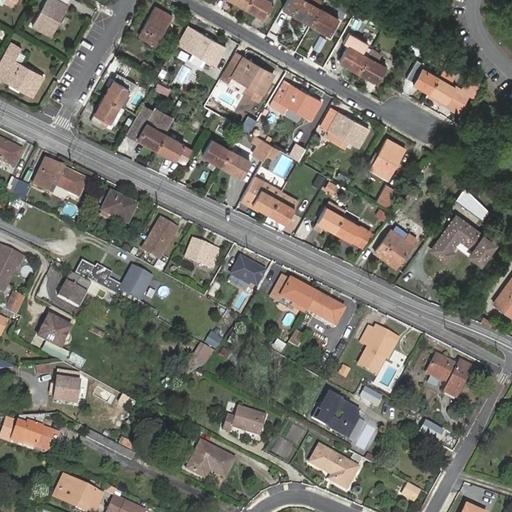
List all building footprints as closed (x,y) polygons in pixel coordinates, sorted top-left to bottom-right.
[(68,4),(69,0),(46,0),(32,25),(53,36),(69,5),(68,4)] [(273,1),(271,0),(249,0),(245,7),(264,17),(273,1)] [(310,23),(320,6),(308,0),(285,0),(282,6),(310,23)] [(341,0),(327,0),(347,13),(352,7),(341,0)] [(339,17),(320,6),(310,23),(329,34),(339,17)] [(155,44),(171,16),(156,7),(140,35),(155,44)] [(192,32),(187,30),(179,44),(215,64),(226,46),(195,28),(192,32)] [(358,72),(368,54),(363,51),(368,43),(349,32),(344,42),(347,44),(339,60),(358,72)] [(420,48),(419,48),(411,43),(408,50),(417,55),(420,48)] [(372,47),(368,54),(358,72),(377,82),(387,65),(377,60),(381,53),(372,47)] [(181,50),(178,57),(186,60),(189,53),(181,50)] [(0,73),(3,76),(2,78),(28,91),(33,94),(43,76),(13,59),(14,56),(8,52),(0,64),(0,73)] [(249,84),(263,92),(273,74),(237,53),(226,71),(249,84)] [(430,91),(438,76),(422,66),(424,63),(418,59),(407,77),(430,91)] [(142,66),(157,75),(159,70),(144,61),(142,66)] [(105,97),(120,106),(123,100),(127,102),(134,90),(132,89),(135,84),(118,74),(105,97)] [(455,85),(438,76),(430,91),(446,100),(455,85)] [(481,82),(470,76),(463,88),(473,94),(481,82)] [(312,119),(322,102),(285,81),(275,98),(282,102),(289,106),(312,119)] [(155,90),(168,96),(171,88),(158,82),(155,90)] [(259,98),(263,92),(249,84),(245,91),(259,98)] [(467,93),(455,85),(446,100),(459,107),(467,93)] [(209,95),(203,105),(210,109),(216,99),(209,95)] [(118,110),(120,106),(105,97),(92,121),(101,126),(103,123),(108,126),(107,127),(111,129),(120,112),(118,110)] [(278,108),(282,102),(275,98),(272,104),(278,108)] [(289,106),(282,102),(278,108),(286,112),(289,106)] [(127,131),(156,149),(165,132),(174,117),(155,106),(152,110),(142,104),(127,131)] [(359,148),(369,129),(332,108),(322,126),(327,129),(324,135),(345,148),(349,143),(359,148)] [(165,132),(156,149),(176,160),(177,157),(186,163),(193,150),(184,145),(185,144),(165,132)] [(267,153),(272,145),(262,139),(254,154),(264,160),(267,153)] [(387,179),(405,148),(388,139),(370,169),(387,179)] [(20,150),(0,140),(0,160),(12,166),(20,150)] [(204,155),(221,166),(230,149),(213,140),(209,147),(204,155)] [(299,160),(305,149),(297,144),(291,155),(299,160)] [(279,148),(272,145),(267,153),(274,157),(279,148)] [(230,149),(221,166),(240,177),(250,161),(230,149)] [(46,182),(52,185),(76,196),(84,181),(44,161),(32,185),(42,191),(46,182)] [(362,192),(371,177),(362,172),(353,187),(362,192)] [(255,174),(241,198),(253,205),(269,214),(278,199),(262,189),(267,181),(255,174)] [(10,178),(3,193),(10,196),(17,182),(10,178)] [(328,180),(322,190),(333,195),(339,185),(328,180)] [(282,190),(267,181),(262,189),(278,199),(282,190)] [(48,194),(52,185),(46,182),(42,191),(48,194)] [(386,206),(394,190),(386,186),(377,201),(386,206)] [(490,212),(465,187),(455,200),(484,220),(490,212)] [(133,205),(109,194),(106,200),(101,197),(98,205),(103,207),(100,213),(124,224),(133,205)] [(405,211),(414,199),(408,195),(399,207),(405,211)] [(278,199),(269,214),(285,223),(294,208),(278,199)] [(344,216),(346,212),(329,202),(327,207),(344,216)] [(325,226),(335,232),(344,216),(327,207),(318,223),(325,226)] [(375,214),(385,219),(389,213),(378,207),(375,214)] [(344,216),(335,232),(360,246),(369,230),(344,216)] [(481,262),(494,245),(457,217),(434,249),(447,259),(453,252),(451,250),(459,239),(474,250),(471,255),(481,262)] [(176,229),(159,219),(140,248),(156,259),(176,229)] [(325,226),(318,223),(315,228),(322,232),(325,226)] [(396,266),(412,245),(391,230),(375,252),(396,266)] [(218,250),(190,241),(184,258),(211,268),(218,250)] [(0,289),(17,254),(0,246),(0,289)] [(265,270),(239,256),(230,273),(248,283),(249,281),(257,286),(265,270)] [(94,265),(92,268),(81,262),(75,273),(134,305),(137,299),(149,278),(131,268),(120,285),(107,278),(109,274),(94,265)] [(73,305),(85,281),(70,273),(58,297),(73,305)] [(306,311),(316,295),(282,276),(270,299),(277,303),(280,298),(306,311)] [(503,304),(511,311),(511,279),(494,303),(501,308),(503,304)] [(91,284),(85,281),(73,305),(78,308),(87,292),(91,284)] [(100,288),(91,284),(87,292),(95,297),(100,288)] [(342,308),(316,295),(306,311),(332,325),(342,308)] [(146,304),(137,299),(134,305),(143,310),(146,304)] [(511,316),(511,311),(503,304),(501,308),(511,316)] [(39,315),(28,336),(37,341),(38,340),(60,352),(63,345),(65,341),(67,337),(71,331),(49,319),(49,320),(39,315)] [(377,327),(375,332),(373,335),(390,343),(383,357),(387,360),(398,339),(377,327)] [(373,335),(375,332),(367,328),(360,342),(367,346),(357,364),(375,374),(383,357),(390,343),(373,335)] [(216,349),(223,338),(210,330),(204,342),(216,349)] [(302,335),(294,331),(287,341),(295,346),(296,346),(302,335)] [(287,341),(282,350),(287,353),(289,351),(292,352),(295,346),(287,341)] [(456,366),(435,355),(425,373),(448,383),(443,391),(454,397),(469,367),(458,362),(456,366)] [(179,375),(181,377),(199,366),(204,362),(191,356),(179,375)] [(48,373),(47,364),(34,365),(34,374),(48,373)] [(78,375),(58,371),(56,379),(56,378),(52,400),(74,403),(78,382),(77,381),(78,375)] [(378,397),(363,389),(359,395),(374,404),(378,397)] [(348,438),(360,417),(356,414),(359,410),(329,393),(319,410),(322,412),(317,421),(348,438)] [(226,415),(222,430),(229,432),(231,427),(258,435),(264,415),(237,407),(234,417),(226,415)] [(18,419),(10,417),(4,433),(12,437),(10,442),(20,445),(21,443),(45,450),(51,434),(57,436),(58,433),(42,427),(46,415),(19,416),(18,419)] [(424,420),(417,432),(436,442),(442,430),(424,420)] [(290,436),(300,440),(304,428),(293,424),(290,436)] [(134,454),(116,444),(90,431),(87,436),(131,459),(134,454)] [(121,437),(118,444),(130,449),(133,442),(121,437)] [(233,459),(200,442),(185,469),(203,478),(208,470),(224,478),(233,459)] [(333,482),(345,488),(357,467),(318,446),(308,463),(330,475),(335,477),(333,482)] [(358,461),(360,457),(352,452),(349,456),(358,461)] [(58,497),(67,478),(63,477),(53,499),(75,510),(76,507),(58,497)] [(94,511),(102,496),(67,478),(58,497),(76,507),(75,510),(79,511),(86,511),(87,511),(94,511)] [(413,501),(420,490),(407,483),(401,495),(413,501)] [(121,511),(126,502),(118,499),(111,511),(121,511)] [(142,511),(143,511),(126,502),(121,511),(142,511)]
